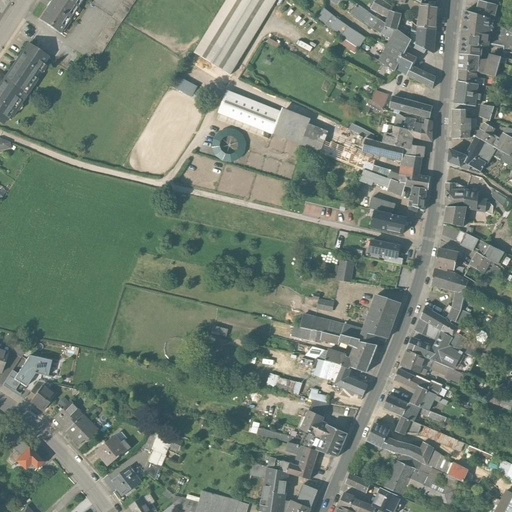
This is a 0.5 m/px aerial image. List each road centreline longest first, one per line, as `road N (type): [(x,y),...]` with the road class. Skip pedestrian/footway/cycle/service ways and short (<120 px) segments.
road 1 (tertiary): [(455,0),(431,243),(327,511)]
road 2 (track): [(431,243),(154,181),(0,130)]
road 3 (tertiary): [(111,511),(45,433),(0,399)]
